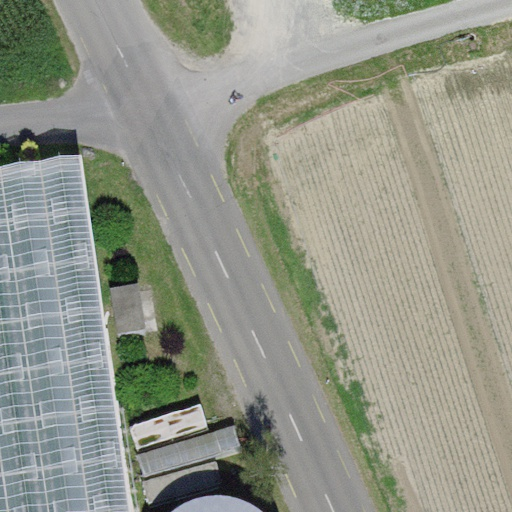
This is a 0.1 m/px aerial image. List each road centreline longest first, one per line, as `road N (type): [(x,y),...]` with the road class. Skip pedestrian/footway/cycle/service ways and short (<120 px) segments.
road 1 (tertiary): [(97,0),(329,511)]
road 2 (track): [(511,11),(153,114)]
road 3 (track): [(0,129),(153,114)]
